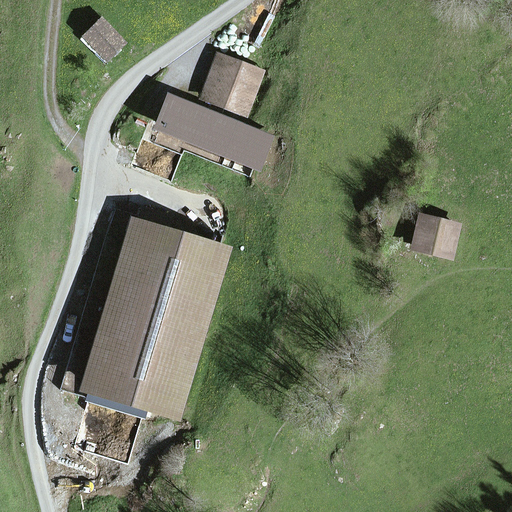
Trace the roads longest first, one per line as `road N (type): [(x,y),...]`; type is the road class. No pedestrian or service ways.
road 1 (unclassified): [(48,511),(35,454),(32,375),(66,297),(103,118),(114,95),(149,63),(243,0)]
road 2 (track): [(91,152),(62,129),(52,102),(59,0)]
